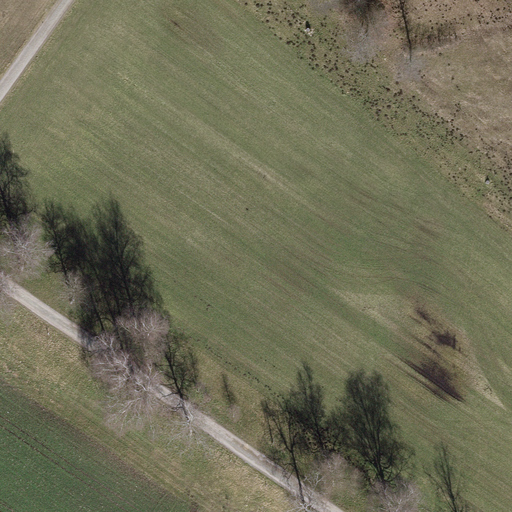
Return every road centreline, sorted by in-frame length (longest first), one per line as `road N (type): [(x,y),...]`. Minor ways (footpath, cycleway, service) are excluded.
road 1 (track): [(0,282),(331,511)]
road 2 (track): [(0,100),(68,0)]
